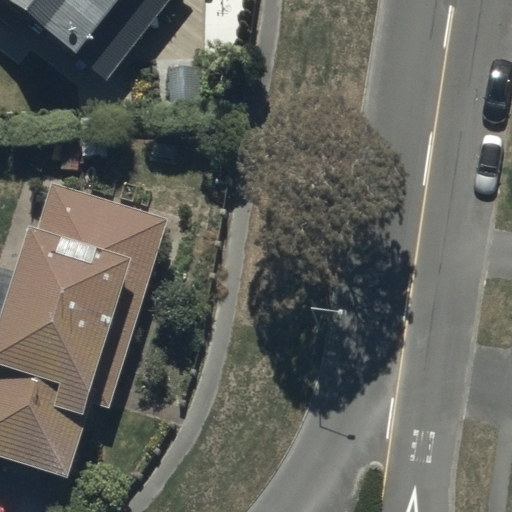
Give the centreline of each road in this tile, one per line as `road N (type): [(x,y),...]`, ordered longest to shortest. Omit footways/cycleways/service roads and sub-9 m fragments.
road 1 (residential): [(399,358),(457,0)]
road 2 (residential): [(315,478),(399,358)]
